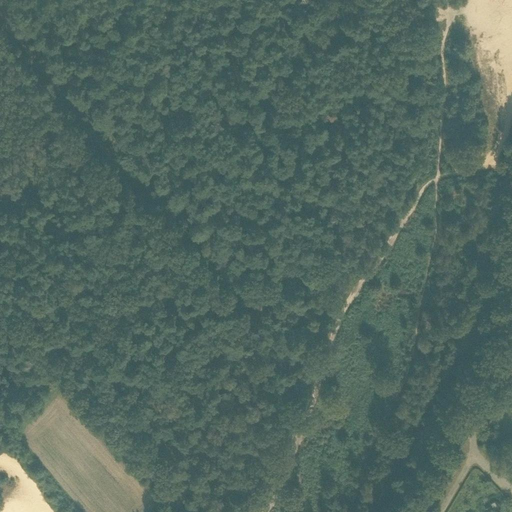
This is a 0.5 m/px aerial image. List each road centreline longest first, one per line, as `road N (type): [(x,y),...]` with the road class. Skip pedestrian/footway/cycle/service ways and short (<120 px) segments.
road 1 (track): [(444,0),(435,226),(411,360),(348,511)]
road 2 (track): [(511,164),(432,180),(423,189),(347,300),(308,384),(281,492),(264,511)]
road 3 (track): [(0,10),(136,175),(261,292)]
road 4 (track): [(261,292),(331,229),(342,202),(342,122),(312,28),(328,0)]
road 5 (track): [(172,511),(261,292)]
road 6 (track): [(0,24),(111,15),(154,0)]
